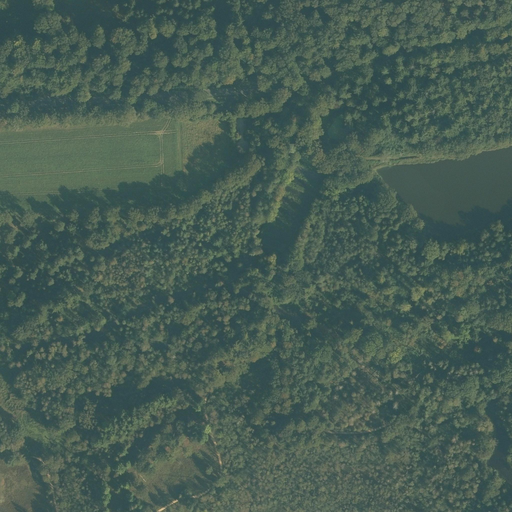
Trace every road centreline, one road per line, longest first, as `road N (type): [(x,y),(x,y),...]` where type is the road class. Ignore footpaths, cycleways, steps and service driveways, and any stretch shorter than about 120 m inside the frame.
road 1 (track): [(500,511),(422,430),(401,422),(366,432),(320,428),(294,394),(287,349),(277,339),(206,389),(222,470),(197,493)]
road 2 (secondary): [(0,106),(290,86),(511,20)]
road 3 (track): [(174,113),(180,205),(0,211)]
road 4 (track): [(325,147),(374,183),(471,301),(506,324)]
road 5 (track): [(511,139),(372,159),(317,145)]
road 6 (track): [(174,113),(0,124)]
